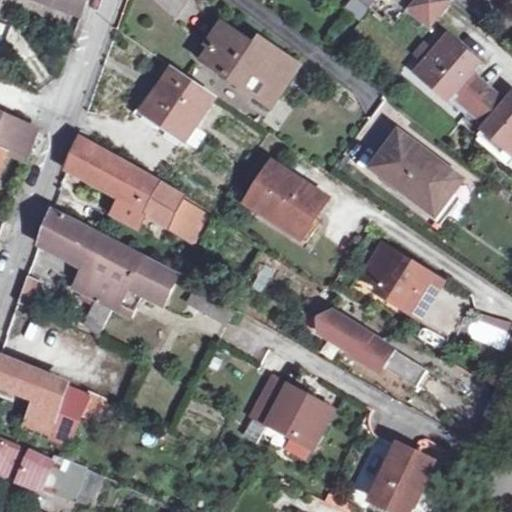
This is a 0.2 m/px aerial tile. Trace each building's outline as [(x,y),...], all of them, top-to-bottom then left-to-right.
[(0,0),(0,14),(4,16),(10,0),(0,0)] [(49,0),(86,13),(90,0),(49,0)] [(416,0),(409,8),(430,26),(452,0),(416,0)] [(209,64),(247,89),(254,80),(280,98),(300,70),(263,43),(259,50),(227,28),(213,48),(218,51),(209,64)] [(454,96),(471,111),(491,88),(478,77),(475,81),(470,77),(474,73),(482,63),(450,35),(418,73),(450,101),(454,96)] [(145,112),(187,140),(215,100),(173,71),(145,112)] [(273,107),(280,98),(254,80),(247,89),(273,107)] [(491,88),(471,111),(488,125),(484,130),(511,153),(511,162),(510,165),(511,166),(511,97),(508,102),(491,88)] [(0,165),(5,153),(29,162),(42,130),(0,111),(0,165)] [(373,172),(435,218),(466,175),(404,129),(373,172)] [(171,226),(184,203),(186,198),(84,143),(70,170),(122,199),(115,213),(139,227),(147,213),(171,226)] [(248,204),(309,244),(325,219),(320,216),(331,199),(275,162),(248,204)] [(184,203),(171,226),(194,240),(208,217),(184,203)] [(44,239),(90,263),(99,269),(89,291),(92,293),(89,300),(97,304),(89,322),(105,331),(115,308),(114,307),(116,303),(125,286),(127,286),(143,255),(57,207),(44,239)] [(367,275),(382,285),(394,293),(391,298),(410,311),(411,309),(422,291),(434,299),(446,281),(386,245),(367,275)] [(125,286),(116,303),(125,308),(123,312),(135,318),(146,296),(166,306),(181,276),(143,255),(127,286),(125,286)] [(99,269),(90,263),(79,287),(89,291),(99,269)] [(27,274),(18,300),(36,307),(46,281),(27,274)] [(394,293),(382,285),(379,291),(391,298),(394,293)] [(423,316),(434,299),(422,291),(411,309),(423,316)] [(236,311),(208,297),(202,310),(229,324),(236,311)] [(115,308),(123,312),(125,308),(116,303),(114,307),(115,308)] [(323,321),(323,333),(355,352),(356,350),(363,354),(362,356),(385,369),(386,367),(419,387),(430,370),(385,342),(379,343),(373,339),(375,336),(336,312),(333,316),(323,321)] [(468,336),(504,353),(511,335),(511,331),(478,315),(468,336)] [(72,445),(85,414),(91,397),(40,371),(3,355),(0,363),(0,386),(40,401),(29,429),(72,445)] [(255,417),(314,451),(334,414),(275,380),(255,417)] [(93,392),(91,397),(85,414),(100,421),(108,400),(93,392)] [(58,463),(0,438),(0,468),(73,497),(84,468),(80,466),(60,458),(58,463)] [(375,502),(397,511),(410,511),(432,468),(399,452),(375,502)]
